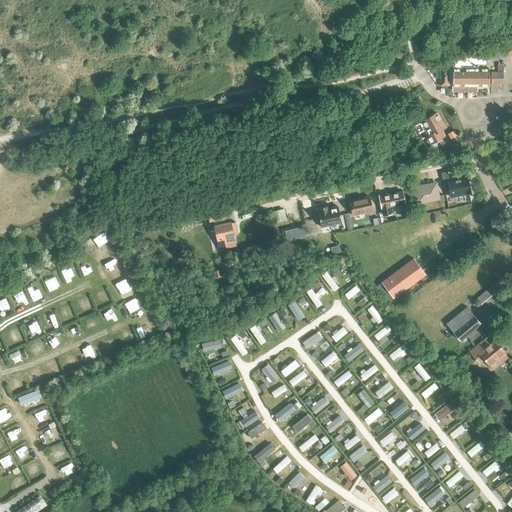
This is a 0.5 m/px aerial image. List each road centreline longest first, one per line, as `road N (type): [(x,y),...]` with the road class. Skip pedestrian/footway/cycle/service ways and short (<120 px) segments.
road 1 (unknown): [(0,147),(75,137),(125,155),(207,126),(247,122),(322,136),(424,77)]
road 2 (unknown): [(293,341),(349,315),(504,511)]
road 3 (unknown): [(377,511),(317,471),(255,386),(257,364),(293,341)]
road 4 (unknown): [(435,511),(293,341)]
road 5 (track): [(1,325),(99,277),(119,305),(117,319),(101,327)]
